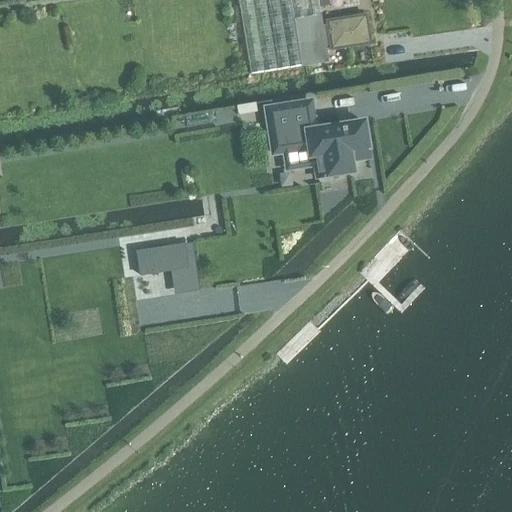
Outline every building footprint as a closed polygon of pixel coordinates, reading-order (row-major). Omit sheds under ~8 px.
[(237,0),(250,74),(326,62),(316,0),(237,0)] [(335,51),(375,44),(370,15),(330,22),(335,51)] [(313,99),(264,107),(271,156),(286,154),(310,150),(313,165),(315,180),(356,174),(354,162),(372,159),(366,120),(317,127),(313,99)] [(255,102),(237,105),(238,115),(257,112),(255,102)] [(180,246),(195,243),(189,215),(175,217),(180,246)] [(169,238),(121,245),(125,269),(173,261),(169,238)] [(0,380),(44,370),(41,357),(0,366),(0,380)]
